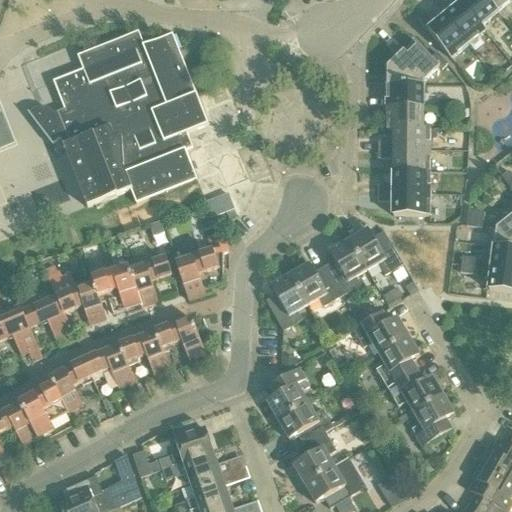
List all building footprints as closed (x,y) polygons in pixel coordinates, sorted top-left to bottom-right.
[(486,31),(481,25),(480,26),(458,0),(448,0),(456,9),(445,17),(468,46),(486,31)] [(486,0),(458,0),(480,26),(481,25),(497,13),(486,0)] [(511,0),(486,0),(497,13),(511,0)] [(445,17),(435,26),(425,13),(418,18),(451,59),(468,46),(445,17)] [(63,147),(64,149),(87,208),(131,191),(136,205),(197,180),(180,137),(208,125),(173,35),(144,46),(139,32),(78,56),(83,70),(53,82),(64,110),(54,114),(54,113),(52,112),(51,112),(49,110),(48,110),(46,109),(44,109),(43,108),(40,109),(39,109),(36,109),(34,111),(32,111),(30,113),(30,114),(29,113),(28,113),(53,147),(54,146),(53,145),(60,139),(65,147),(63,147)] [(414,41),(404,51),(393,40),(387,46),(398,57),(387,67),(387,86),(424,86),(424,83),(439,68),(442,71),(448,65),(437,53),(431,59),(414,41)] [(423,108),(424,86),(387,86),(387,108),(423,108)] [(423,130),(423,129),(423,108),(387,108),(387,131),(394,131),(394,130),(423,130)] [(454,118),(454,108),(438,108),(438,118),(454,118)] [(430,151),(430,129),(423,129),(423,130),(394,130),(394,131),(394,143),(379,143),(379,150),(430,151)] [(430,173),(430,151),(379,150),(379,160),(394,160),(394,172),(430,173)] [(430,195),(430,173),(394,172),(394,186),(378,186),(378,194),(430,195)] [(511,191),(511,190),(511,176),(508,172),(501,178),(511,191)] [(211,220),(235,211),(228,194),(204,204),(211,220)] [(429,217),(430,195),(378,194),(378,202),(394,202),(393,216),(429,217)] [(483,222),(484,213),(468,212),(467,220),(483,222)] [(511,216),(497,228),(494,247),(511,249),(511,216)] [(482,230),(483,222),(467,220),(466,228),(482,230)] [(383,232),(373,238),(368,230),(348,242),(366,271),(377,265),(384,277),(403,266),(383,232)] [(226,245),(223,235),(209,240),(212,249),(226,245)] [(355,278),(366,271),(348,242),(329,253),(334,261),(324,267),(342,297),(360,286),(355,278)] [(179,265),(176,266),(177,266),(185,291),(186,296),(188,301),(188,303),(189,302),(206,297),(204,293),(201,283),(199,277),(207,275),(212,273),(219,271),(223,271),(223,270),(223,256),(229,254),(227,246),(227,245),(198,255),(199,258),(179,265)] [(511,271),(511,249),(494,247),(492,269),(511,271)] [(130,272),(141,307),(141,310),(142,310),(158,305),(157,301),(152,285),(173,278),(166,257),(151,262),(152,265),(144,268),(131,272),(130,272)] [(478,267),(478,260),(462,258),(461,265),(478,267)] [(324,267),(314,273),(309,265),(290,276),(307,306),(318,300),(323,308),(342,297),(324,267)] [(477,276),(478,267),(461,265),(460,275),(477,276)] [(511,293),(511,271),(492,269),(489,291),(511,293)] [(95,281),(93,282),(93,283),(94,285),(95,285),(96,289),(99,298),(101,305),(105,304),(109,317),(113,316),(125,313),(127,312),(141,307),(130,272),(129,270),(127,271),(95,281)] [(58,275),(48,280),(55,295),(57,300),(64,316),(83,308),(89,326),(90,328),(107,322),(105,318),(101,305),(99,298),(96,289),(95,285),(94,285),(93,285),(78,290),(71,276),(63,280),(61,274),(58,275)] [(296,313),(307,306),(290,276),(271,287),(276,296),(265,302),(283,332),(301,321),(296,313)] [(35,295),(17,303),(19,308),(22,315),(29,331),(30,331),(48,323),(56,342),(63,339),(67,348),(68,348),(77,344),(75,338),(73,335),(71,330),(64,316),(57,300),(40,307),(35,295)] [(0,308),(0,343),(13,338),(21,357),(21,358),(25,356),(28,354),(32,363),(32,364),(42,359),(38,350),(30,331),(29,331),(22,315),(19,308),(3,315),(0,308)] [(361,328),(353,332),(364,350),(372,345),(378,355),(407,337),(397,319),(388,324),(383,314),(369,323),(361,327),(361,328)] [(156,334),(163,355),(164,354),(174,350),(173,349),(174,346),(181,343),(189,363),(204,357),(206,356),(191,320),(187,321),(175,326),(174,326),(168,329),(162,331),(156,334)] [(133,343),(120,348),(128,368),(129,368),(139,364),(138,362),(139,359),(146,357),(153,376),(170,370),(164,354),(163,355),(156,334),(141,340),(140,340),(133,343)] [(386,390),(417,372),(411,362),(419,357),(407,337),(378,355),(384,366),(376,371),(386,390)] [(96,357),(84,363),(94,383),(103,379),(103,376),(105,373),(111,371),(118,390),(135,384),(129,368),(128,368),(120,348),(97,357),(96,357)] [(49,381),(49,382),(53,388),(68,416),(83,408),(73,389),(79,385),(82,386),(83,388),(94,383),(84,363),(72,369),(49,381)] [(300,394),(309,389),(298,369),(268,387),(274,397),(266,402),(277,421),(306,404),(300,394)] [(412,414),(442,396),(431,378),(423,382),(417,372),(386,390),(397,409),(406,403),(412,414)] [(33,399),(19,406),(21,410),(22,410),(38,440),(53,432),(50,426),(68,416),(53,388),(44,393),(37,397),(35,398),(33,399)] [(442,396),(412,414),(419,425),(410,430),(421,449),(451,431),(445,421),(453,416),(442,396)] [(322,411),(313,416),(306,404),(277,421),(288,441),(296,437),(303,447),(324,434),(333,429),(322,411)] [(38,440),(22,410),(21,410),(19,406),(0,416),(0,442),(7,438),(5,436),(7,433),(13,430),(23,448),(38,440)] [(144,452),(132,456),(140,479),(162,472),(213,454),(205,430),(198,433),(194,420),(170,428),(171,429),(179,454),(180,455),(149,466),(144,452)] [(326,458),(335,453),(324,434),(303,447),(294,452),(300,462),(292,467),(303,486),(333,469),(326,458)] [(480,467),(511,484),(511,434),(505,446),(498,442),(492,453),(488,453),(480,467)] [(213,454),(162,472),(165,482),(186,474),(191,487),(221,476),(213,454)] [(126,456),(125,456),(114,463),(120,482),(101,493),(95,477),(61,492),(66,505),(60,507),(61,511),(110,511),(120,508),(120,509),(141,499),(126,456)] [(333,469),(303,486),(314,506),(323,501),(329,511),(335,507),(350,499),(358,494),(366,489),(349,460),(333,469)] [(509,511),(511,507),(511,484),(480,467),(475,476),(476,481),(469,492),(476,496),(469,507),(467,509),(470,511),(509,511)] [(175,511),(193,511),(229,499),(221,476),(191,487),(195,500),(174,507),(175,511)] [(233,511),(229,499),(193,511),(233,511)] [(352,511),(356,510),(350,499),(335,507),(337,511),(352,511)]
